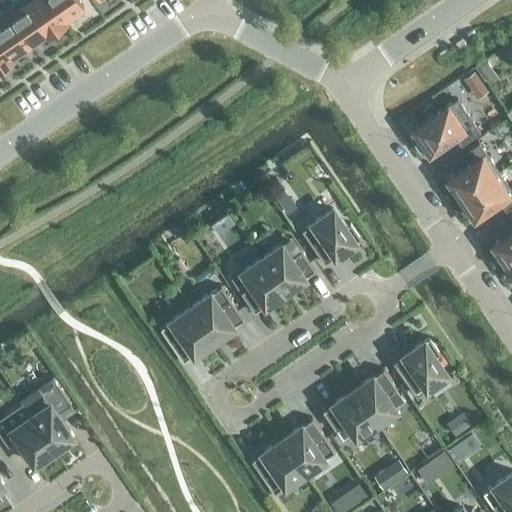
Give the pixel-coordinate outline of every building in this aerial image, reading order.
[(18,0),(5,9),(28,43),(46,31),(24,0),(18,0)] [(24,0),(46,31),(47,33),(65,20),(64,19),(50,0),(24,0)] [(79,0),(50,0),(64,19),(83,5),(79,0)] [(0,40),(11,56),(28,43),(5,9),(0,12),(0,40)] [(0,40),(0,65),(12,57),(11,56),(0,40)] [(479,81),(473,71),(464,78),(470,87),(479,81)] [(459,145),(479,131),(457,99),(412,130),(428,152),(453,135),(459,145)] [(445,176),(458,196),(493,172),(472,142),(462,149),(469,159),(445,176)] [(473,218),(498,201),(505,210),(511,205),(511,188),(510,190),(498,172),(460,198),(473,218)] [(282,188),(273,194),(286,213),(296,207),(282,188)] [(349,221),(344,225),(332,207),(300,229),(323,262),(360,237),(349,221)] [(505,263),(511,258),(511,214),(509,216),(511,220),(511,228),(491,243),(505,263)] [(260,256),(283,290),(314,269),(300,249),(289,256),(280,243),(260,256)] [(283,290),(260,256),(241,270),(250,283),(239,291),(253,311),(283,290)] [(220,285),(190,306),(212,339),(243,318),(220,285)] [(212,339),(190,306),(159,327),(182,359),(212,339)] [(428,336),(392,361),(415,394),(446,373),(434,355),(439,352),(428,336)] [(382,367),(351,388),(372,418),(392,405),(382,392),(393,384),(382,367)] [(30,390),(19,397),(21,401),(30,413),(53,448),(72,435),(56,411),(70,402),(51,375),(30,390)] [(351,388),(321,409),(333,426),(342,439),(353,432),(372,418),(351,388)] [(21,401),(0,415),(0,434),(7,445),(17,438),(33,461),(53,448),(30,413),(21,401)] [(471,424),(462,411),(446,423),(454,435),(471,424)] [(280,437),(303,470),(333,449),(311,417),(280,437)] [(303,470),(280,437),(250,458),(272,491),(303,470)] [(470,450),(462,438),(450,447),(458,459),(470,450)] [(453,463),(443,449),(429,458),(440,472),(453,463)] [(374,474),(383,487),(408,470),(399,457),(374,474)] [(511,511),(511,465),(487,483),(499,499),(491,505),(495,511),(511,511)] [(389,487),(376,496),(381,504),(395,495),(389,487)] [(337,511),(340,511),(348,507),(339,494),(330,500),(337,511)]
